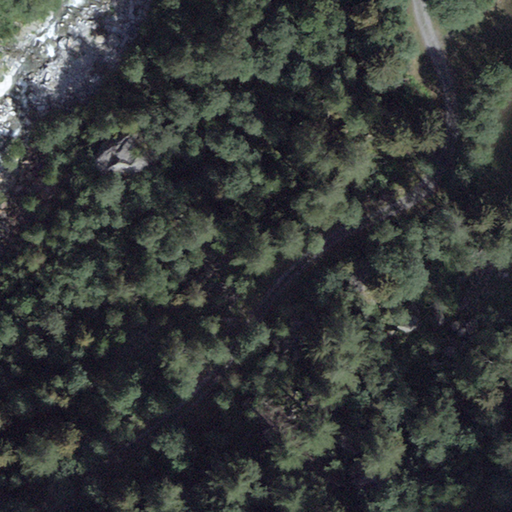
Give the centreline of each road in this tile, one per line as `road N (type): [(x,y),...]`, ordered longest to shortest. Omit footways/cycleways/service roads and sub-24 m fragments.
road 1 (track): [(72,511),(133,442),(193,401),(278,282),(332,238),(440,175),(451,158)]
road 2 (unclassified): [(451,158),(450,93),(421,0)]
